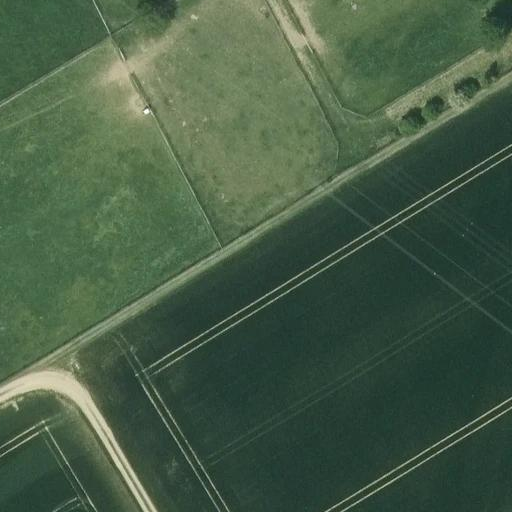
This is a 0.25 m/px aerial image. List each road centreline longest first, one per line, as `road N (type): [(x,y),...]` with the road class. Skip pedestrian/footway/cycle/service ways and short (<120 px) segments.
road 1 (track): [(511,91),(97,347),(61,378)]
road 2 (track): [(0,393),(47,372),(72,383),(150,511)]
